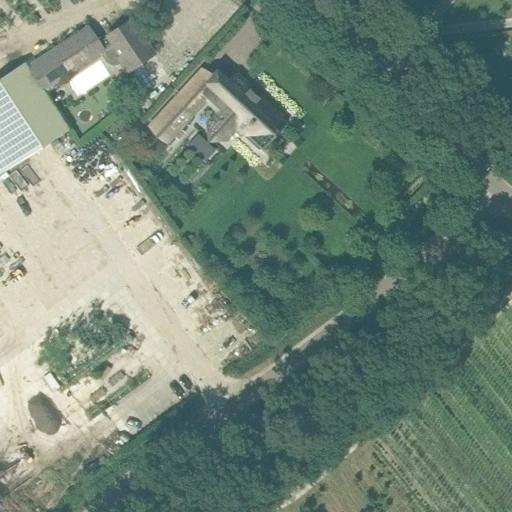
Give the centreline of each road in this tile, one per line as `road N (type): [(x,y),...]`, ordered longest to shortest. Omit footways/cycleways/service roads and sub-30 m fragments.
road 1 (unclassified): [(96,511),(497,185)]
road 2 (track): [(511,292),(269,511)]
road 3 (tertiary): [(497,185),(394,79),(296,0)]
road 4 (unknown): [(394,79),(429,25),(511,22)]
